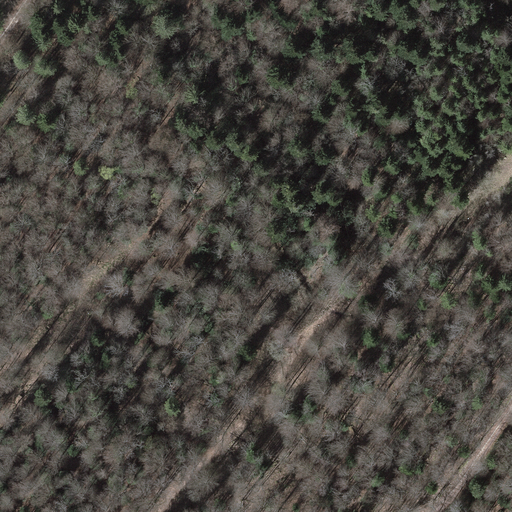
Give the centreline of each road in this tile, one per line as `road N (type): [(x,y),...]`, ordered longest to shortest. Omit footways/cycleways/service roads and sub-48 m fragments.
road 1 (track): [(157,511),(302,340),(511,168)]
road 2 (track): [(0,366),(240,154)]
road 3 (track): [(511,407),(426,511)]
